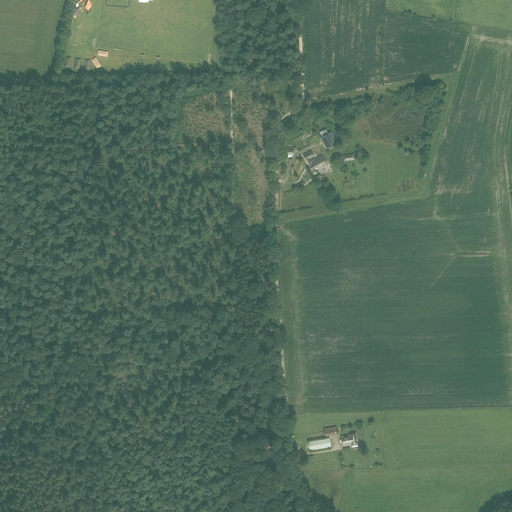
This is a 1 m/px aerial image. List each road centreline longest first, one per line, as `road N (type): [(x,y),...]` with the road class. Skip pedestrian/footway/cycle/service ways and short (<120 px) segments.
road 1 (track): [(327,511),(301,473),(278,351),(277,137),(301,99),(298,0)]
road 2 (track): [(13,375),(234,347)]
